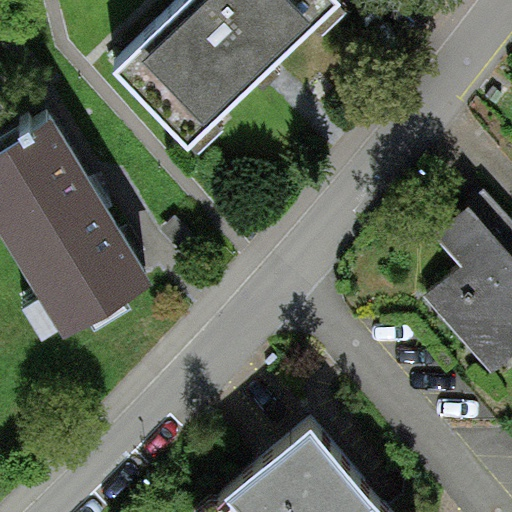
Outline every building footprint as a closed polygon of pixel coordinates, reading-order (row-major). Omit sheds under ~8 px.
[(338,0),(188,0),(114,70),(189,150),(265,79),(343,5),(338,0)] [(53,121),(0,153),(0,231),(64,339),(151,284),(109,214),(53,121)] [(511,219),(488,191),(471,206),(486,223),(503,243),(511,234),(511,219)] [(486,223),(471,206),(435,237),(461,267),(427,296),(495,375),(511,360),(511,253),(503,243),(486,223)] [(382,511),(363,489),(312,428),(226,500),(230,504),(221,511),(382,511)]
